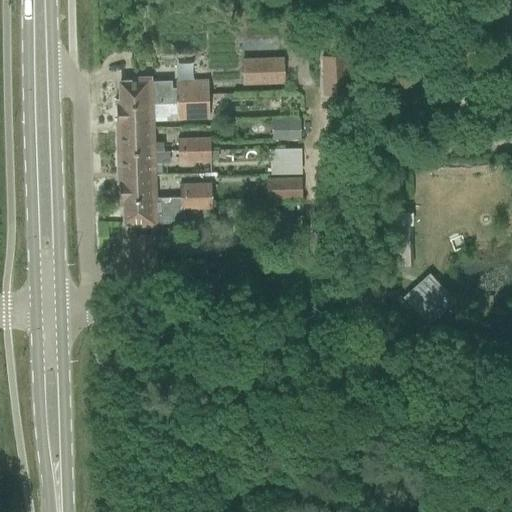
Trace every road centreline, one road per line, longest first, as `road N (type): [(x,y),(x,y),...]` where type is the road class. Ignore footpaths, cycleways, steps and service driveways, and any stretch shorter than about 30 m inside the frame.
road 1 (unclassified): [(511,404),(190,328),(92,318)]
road 2 (primary): [(28,0),(35,319)]
road 3 (unclassified): [(92,318),(81,89),(51,66)]
road 4 (primary): [(61,319),(51,66)]
road 5 (primary): [(35,319),(39,444),(54,506)]
road 6 (primary): [(54,506),(63,440),(61,319)]
